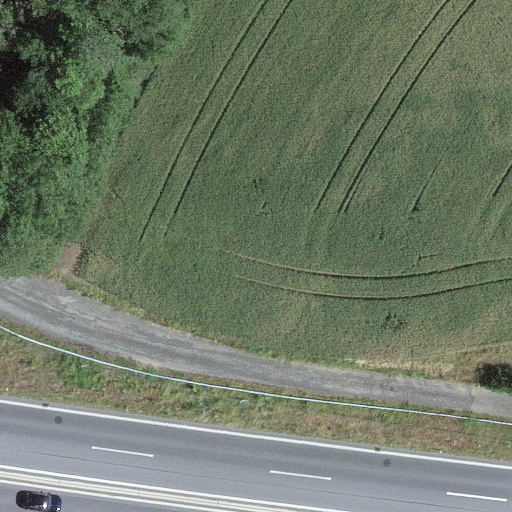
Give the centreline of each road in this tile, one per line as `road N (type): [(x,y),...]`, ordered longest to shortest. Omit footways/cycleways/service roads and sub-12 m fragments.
road 1 (track): [(0,289),(72,320),(222,362),(511,407)]
road 2 (trunk): [(511,501),(0,434)]
